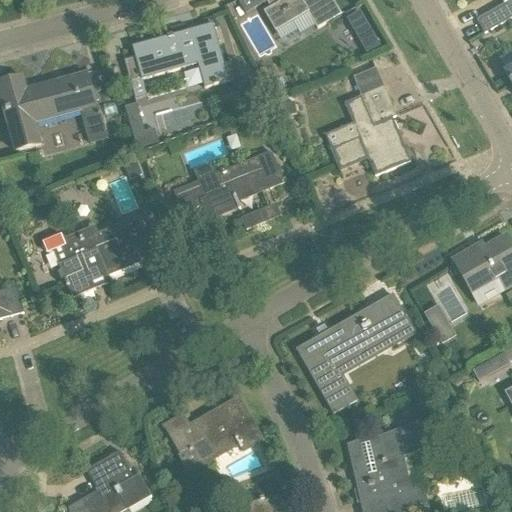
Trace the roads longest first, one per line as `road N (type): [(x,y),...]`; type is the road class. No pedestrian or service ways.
road 1 (residential): [(250,326),(511,172)]
road 2 (residential): [(13,452),(250,326)]
road 3 (residential): [(323,511),(250,326)]
road 4 (residential): [(511,155),(424,0)]
road 5 (residential): [(0,43),(146,0)]
